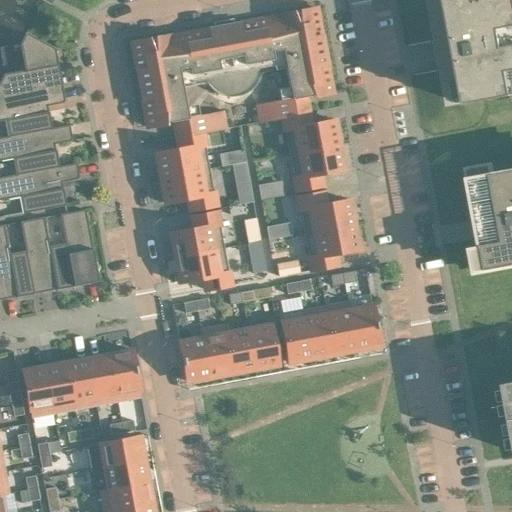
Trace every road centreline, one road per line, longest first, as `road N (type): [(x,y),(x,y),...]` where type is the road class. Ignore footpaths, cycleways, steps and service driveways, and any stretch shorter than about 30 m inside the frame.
road 1 (residential): [(451,511),(357,0)]
road 2 (residential): [(147,303),(101,18),(203,0)]
road 3 (residential): [(147,303),(186,511)]
road 4 (residential): [(0,332),(147,303)]
